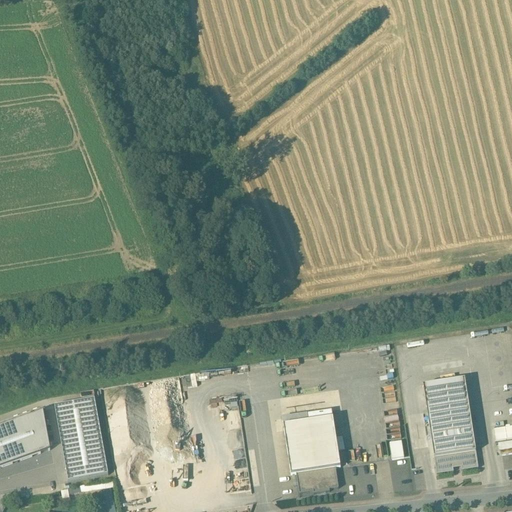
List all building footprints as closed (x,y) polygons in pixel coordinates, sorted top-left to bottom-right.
[(423,387),(436,476),(454,474),(453,467),(460,466),(461,473),(478,470),(465,381),(423,387)] [(96,400),(55,408),(70,484),(109,476),(96,400)] [(43,411),(0,426),(0,469),(50,451),(43,411)] [(333,421),(283,427),(290,477),(296,477),(299,496),(339,491),(336,471),(342,469),(333,421)] [(401,443),(389,445),(392,461),(404,460),(401,443)] [(511,443),(498,445),(500,457),(511,455),(511,443)]
